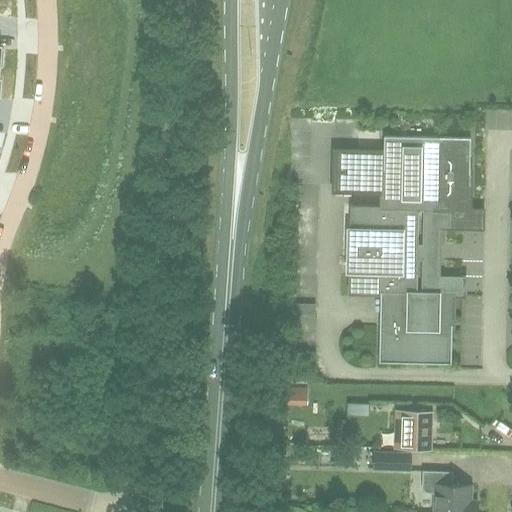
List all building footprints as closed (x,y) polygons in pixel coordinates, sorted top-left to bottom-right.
[(384,151),(335,150),(334,190),(389,191),(389,209),(389,210),(419,210),(419,211),(439,211),(441,137),(384,136),(384,151)] [(389,210),(389,209),(353,208),(352,234),(348,234),(347,266),(351,266),(351,292),(380,293),(380,292),(417,293),(417,292),(418,258),(424,258),(424,245),(418,245),(419,211),(419,210),(389,210)] [(380,292),(380,293),(379,362),(451,363),(453,293),(417,292),(417,293),(380,292)] [(295,315),(315,315),(315,304),(295,304),(295,315)] [(369,417),(369,404),(346,403),(346,416),(369,417)] [(396,447),(430,449),(432,412),(397,411),(396,447)] [(372,470),(409,471),(410,452),(373,451),(372,470)] [(434,511),(476,511),(477,501),(471,501),(471,485),(452,485),(453,472),(423,470),(422,489),(425,492),(435,493),(434,511)]
